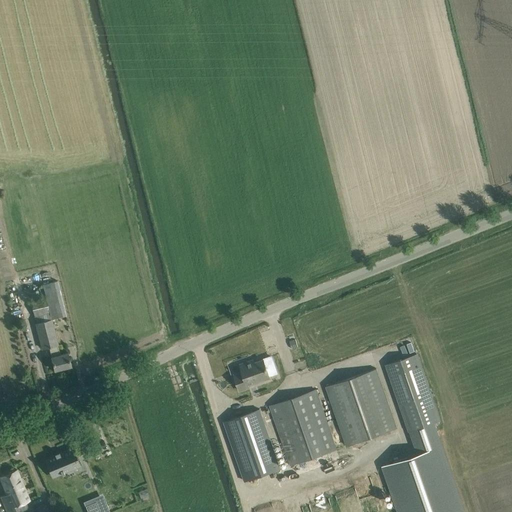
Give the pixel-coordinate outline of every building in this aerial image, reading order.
[(39,211),(8,217),(18,276),(29,274),(31,283),(51,280),(39,211)] [(51,319),(66,315),(58,280),(52,282),(43,284),(46,297),(51,319)] [(31,301),(37,322),(51,319),(46,297),(31,301)] [(42,348),(49,347),(57,345),(58,345),(51,319),(37,322),(36,323),(42,348)] [(295,339),(290,341),(292,349),(298,347),(295,339)] [(60,354),(57,345),(49,347),(52,356),(51,357),(55,370),(71,366),(68,352),(60,354)] [(464,511),(433,422),(440,420),(417,354),(386,364),(409,431),(410,430),(418,453),(384,465),(399,511),(464,511)] [(247,383),(269,376),(264,359),(249,364),(248,361),(240,364),(242,371),(234,374),(240,390),(249,387),(247,383)] [(397,427),(379,378),(376,368),(326,386),(346,445),(397,427)] [(336,449),(319,399),(315,389),(270,405),(273,414),(291,465),(336,449)] [(281,468),(263,418),(260,409),(224,421),(227,431),(245,480),(281,468)] [(46,459),(53,477),(80,466),(72,448),(59,453),(59,452),(58,452),(59,453),(56,455),(55,453),(55,455),(46,459)] [(17,505),(29,500),(17,469),(0,476),(0,477),(7,493),(1,496),(7,511),(19,511),(20,511),(17,505)] [(48,511),(44,502),(38,505),(41,511),(48,511)] [(100,511),(96,502),(85,506),(87,511),(109,511),(108,508),(100,511)]
